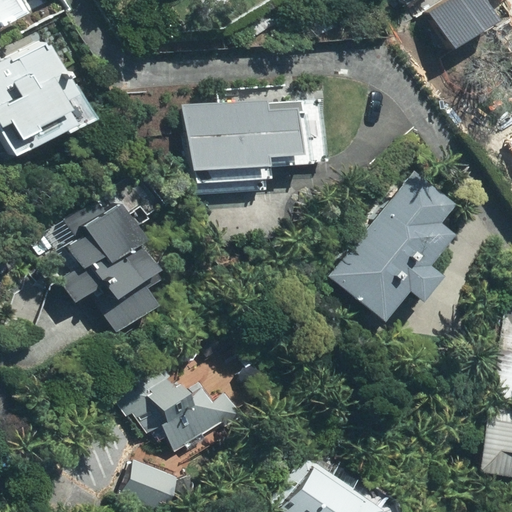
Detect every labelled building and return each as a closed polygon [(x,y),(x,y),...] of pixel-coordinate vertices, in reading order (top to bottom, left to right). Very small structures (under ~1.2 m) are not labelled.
[(0,0),(0,21),(24,9),(18,0),(0,0)] [(454,23),(424,20),(422,43),(452,46),(454,23)] [(0,140),(7,154),(87,112),(46,34),(0,58),(0,140)] [(181,103),(187,193),(264,188),(262,164),(323,160),(318,94),(181,103)] [(410,168),(322,273),(376,319),(403,287),(417,298),(438,273),(425,261),(451,230),(436,218),(451,201),(410,168)] [(112,331),(155,303),(143,284),(159,273),(112,201),(52,239),(71,267),(54,278),(69,301),(86,291),(112,331)] [(6,323),(32,330),(47,278),(21,271),(6,323)] [(493,397),(511,400),(511,351),(501,349),(493,397)] [(156,425),(173,451),(237,409),(226,391),(211,400),(198,380),(184,390),(166,363),(118,394),(144,433),(156,425)] [(511,406),(487,402),(476,469),(511,475),(511,406)] [(376,511),(380,507),(301,453),(268,501),(283,511),(376,511)] [(174,474),(131,457),(116,496),(153,510),(157,499),(163,501),(174,474)]
